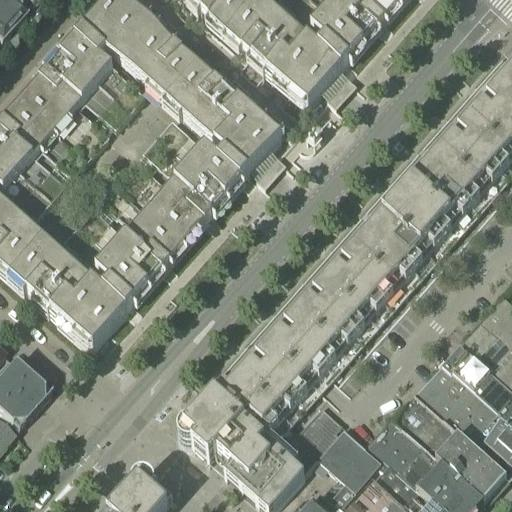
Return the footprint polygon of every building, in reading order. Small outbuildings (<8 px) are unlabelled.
[(0,0),(0,25),(13,37),(25,23),(0,0)] [(16,0),(20,4),(18,6),(22,10),(24,8),(33,15),(46,0),(16,0)] [(124,74),(157,37),(115,0),(62,60),(98,93),(113,77),(99,65),(106,57),(124,74)] [(226,43),(258,7),(250,0),(189,0),(184,6),(226,43)] [(288,0),(287,2),(303,17),(310,9),(300,0),(288,0)] [(317,1),(316,0),(300,0),(310,9),(317,1)] [(362,56),(399,15),(382,0),(346,0),(325,24),(362,56)] [(382,0),(399,15),(412,0),(382,0)] [(296,24),(303,17),(287,2),(280,10),(296,24)] [(258,7),(226,43),(267,80),(300,44),(258,7)] [(308,117),(362,56),(325,24),(311,40),(324,52),(318,60),(300,44),(267,80),(308,117)] [(0,25),(0,50),(13,37),(0,25)] [(157,37),(124,74),(166,111),(199,74),(157,37)] [(58,138),(98,93),(62,60),(21,106),(58,138)] [(511,71),(506,78),(499,72),(502,70),(501,69),(489,81),(486,85),(508,103),(511,106),(511,71)] [(207,147),(240,111),(199,74),(166,111),(207,147)] [(511,164),(511,106),(508,103),(486,85),(475,98),(478,101),(473,107),(469,104),(458,117),(479,135),(479,136),(482,139),(498,152),(510,163),(511,164)] [(129,107),(136,99),(128,92),(121,100),(129,107)] [(136,99),(129,107),(137,115),(144,107),(136,99)] [(122,115),(129,107),(121,100),(114,108),(122,115)] [(0,129),(0,167),(18,183),(58,138),(21,106),(0,129)] [(129,107),(122,115),(130,123),(137,115),(129,107)] [(115,123),(122,115),(114,108),(107,116),(115,123)] [(240,111),(207,147),(225,163),(219,171),(205,159),(191,175),(228,208),(281,147),(240,111)] [(122,115),(115,123),(123,131),(130,123),(122,115)] [(107,132),(115,123),(107,116),(99,125),(107,132)] [(487,200),(489,203),(511,177),(511,164),(510,163),(498,152),(482,139),(479,136),(479,135),(458,117),(446,130),(449,133),(444,139),(441,136),(429,150),(450,168),(451,168),(450,169),(454,171),(469,185),(481,195),(487,200)] [(115,123),(107,132),(115,139),(123,131),(115,123)] [(173,147),(180,139),(172,132),(165,140),(173,147)] [(90,145),(97,137),(92,133),(85,141),(90,145)] [(96,150),(103,142),(97,137),(90,145),(93,148),(96,150)] [(180,139),(173,147),(182,154),(189,146),(180,139)] [(166,155),(173,147),(165,140),(158,148),(166,155)] [(93,148),(90,145),(85,141),(78,149),(86,156),(93,148)] [(103,142),(96,150),(101,155),(108,147),(103,142)] [(173,147),(166,155),(174,162),(182,154),(173,147)] [(101,155),(96,150),(93,148),(86,156),(94,163),(101,155)] [(159,163),(166,155),(158,148),(151,156),(159,163)] [(79,164),(86,156),(78,149),(71,157),(79,164)] [(458,233),(460,235),(489,203),(487,200),(481,195),(469,185),(454,171),(450,169),(451,168),(450,168),(429,150),(417,163),(420,166),(415,172),(411,169),(405,177),(400,182),(421,201),(422,201),(425,204),(440,218),(452,228),(458,233)] [(166,155),(159,163),(167,170),(174,162),(166,155)] [(86,156),(79,164),(87,171),(94,163),(86,156)] [(152,171),(159,163),(151,156),(144,164),(152,171)] [(72,172),(79,164),(71,157),(64,165),(69,169),(72,172)] [(159,163),(152,171),(160,178),(167,170),(159,163)] [(80,179),(87,171),(79,164),(72,172),(74,174),(80,179)] [(62,177),(69,169),(64,165),(57,173),(62,177)] [(0,196),(4,200),(18,183),(0,167),(0,213),(2,212),(0,210),(0,196)] [(74,174),(72,172),(69,169),(62,177),(67,182),(74,174)] [(135,185),(142,177),(136,172),(130,180),(135,185)] [(74,174),(67,182),(73,187),(80,179),(74,174)] [(151,221),(188,253),(228,208),(191,175),(151,221)] [(141,190),(148,182),(142,177),(135,185),(138,187),(141,190)] [(138,187),(135,185),(130,180),(122,188),(130,195),(138,187)] [(47,194),(54,186),(49,181),(42,189),(47,194)] [(148,182),(141,190),(146,194),(153,186),(148,182)] [(429,265),(432,268),(460,235),(458,233),(452,228),(440,218),(425,204),(422,201),(421,201),(400,182),(388,195),(391,198),(386,204),(383,202),(382,202),(371,215),(392,233),(393,233),(393,234),(396,236),(412,250),(423,260),(429,265)] [(53,199),(60,191),(54,186),(47,194),(50,196),(53,199)] [(146,194),(141,190),(138,187),(130,195),(139,202),(146,194)] [(123,203),(130,195),(122,188),(115,196),(123,203)] [(50,196),(47,194),(42,189),(35,197),(43,204),(50,196)] [(60,191),(53,199),(58,203),(65,195),(60,191)] [(130,195),(123,203),(132,210),(139,202),(130,195)] [(58,203),(53,199),(50,196),(43,204),(51,211),(58,203)] [(116,211),(123,203),(115,196),(108,204),(114,209),(116,211)] [(36,212),(43,204),(35,197),(28,205),(36,212)] [(124,218),(132,210),(123,203),(116,211),(119,214),(124,218)] [(44,219),(51,211),(43,204),(36,212),(44,219)] [(107,217),(114,209),(108,204),(101,212),(107,217)] [(29,220),(36,212),(28,205),(21,213),(29,220)] [(119,214),(116,211),(114,209),(107,217),(112,222),(119,214)] [(2,212),(0,213),(0,276),(11,286),(44,249),(2,212)] [(36,212),(29,220),(37,228),(44,219),(36,212)] [(119,214),(112,222),(117,227),(124,218),(119,214)] [(400,298),(403,300),(432,268),(429,265),(423,260),(412,250),(396,236),(393,234),(393,233),(392,233),(371,215),(359,228),(363,231),(357,237),(354,234),(342,247),(364,266),(367,269),(383,283),(394,293),(400,298)] [(92,233),(99,225),(94,221),(87,228),(92,233)] [(148,298),(188,253),(151,221),(111,266),(148,298)] [(98,238),(105,230),(99,225),(92,233),(95,236),(98,238)] [(95,236),(92,233),(87,228),(80,236),(88,244),(95,236)] [(105,230),(98,238),(103,243),(110,235),(105,230)] [(81,252),(88,244),(80,236),(73,244),(81,252)] [(103,243),(98,238),(95,236),(88,244),(96,251),(103,243)] [(73,260),(81,252),(73,244),(65,253),(73,260)] [(88,244),(81,252),(89,259),(96,251),(88,244)] [(371,330),(374,333),(403,300),(400,298),(394,293),(383,283),(367,269),(364,266),(342,247),(330,261),(334,264),(329,269),(328,270),(325,267),(321,271),(313,280),(335,298),(335,299),(338,301),(354,315),(365,325),(371,330)] [(52,323),(85,286),(44,249),(11,286),(52,323)] [(81,252),(73,260),(81,267),(89,259),(81,252)] [(94,360),(148,298),(111,266),(97,282),(110,294),(103,302),(85,286),(52,323),(94,360)] [(343,363),(345,365),(374,333),(371,330),(365,325),(354,315),(338,301),(335,299),(335,298),(313,280),(302,293),(305,296),(300,302),(296,299),(285,312),(306,330),(306,331),(309,334),(325,347),(337,358),(343,363)] [(499,311),(460,356),(460,357),(472,367),(477,372),(511,401),(511,399),(511,323),(511,322),(511,321),(510,320),(499,311)] [(314,395),(317,397),(345,365),(343,363),(337,358),(325,347),(309,334),(306,331),(306,330),(285,312),(273,325),(276,328),(271,334),(268,331),(256,344),(277,363),(278,363),(281,366),(296,380),(308,390),(314,395)] [(285,428),(288,430),(317,397),(314,395),(308,390),(296,380),(281,366),(278,363),(277,363),(256,344),(244,358),(248,361),(242,367),(239,364),(227,377),(249,395),(249,396),(279,422),(285,428)] [(511,402),(511,401),(477,372),(472,367),(460,357),(414,405),(413,405),(506,488),(511,480),(511,402)] [(0,424),(17,440),(37,417),(36,416),(43,409),(42,397),(13,371),(0,385),(0,424)] [(285,428),(227,377),(204,403),(197,408),(198,409),(205,404),(212,410),(191,433),(186,434),(182,436),(179,440),(178,444),(179,450),(182,454),(187,457),(192,457),(195,459),(196,458),(194,457),(198,452),(210,463),(245,494),(242,499),(240,497),(239,498),(254,511),(281,511),(305,486),(304,485),(346,437),(345,436),(345,437),(342,435),(342,434),(322,416),(286,455),(275,445),(288,430),(285,428)] [(481,511),(484,511),(506,488),(413,405),(391,430),(481,511)] [(481,511),(391,430),(365,460),(380,473),(383,470),(388,474),(418,503),(428,511),(481,511)] [(0,459),(12,446),(0,435),(0,459)] [(380,473),(365,460),(343,441),(318,470),(355,502),(380,473)] [(428,511),(418,503),(388,474),(373,491),(372,489),(361,501),(358,505),(351,511),(428,511)] [(105,511),(160,511),(152,504),(156,500),(157,501),(158,500),(156,498),(156,496),(155,493),(154,491),(153,489),(150,487),(149,486),(147,485),(145,485),(143,485),(141,485),(138,486),(137,487),(135,488),(134,490),(133,493),(132,494),(132,496),(132,499),(120,511),(107,511),(109,509),(108,509),(105,511)]
